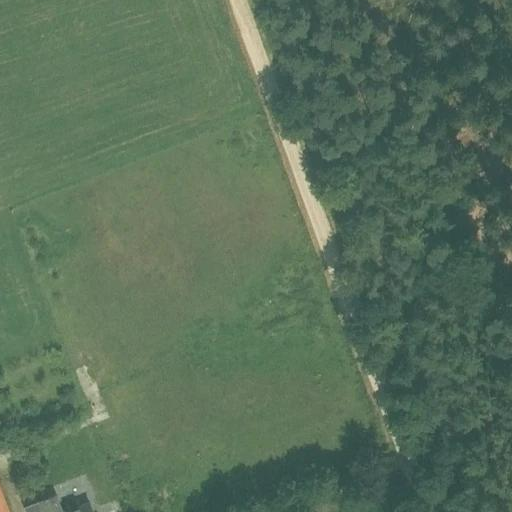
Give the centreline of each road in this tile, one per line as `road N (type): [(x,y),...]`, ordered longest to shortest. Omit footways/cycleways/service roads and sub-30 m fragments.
road 1 (track): [(426,511),(237,0)]
road 2 (track): [(406,458),(275,511)]
